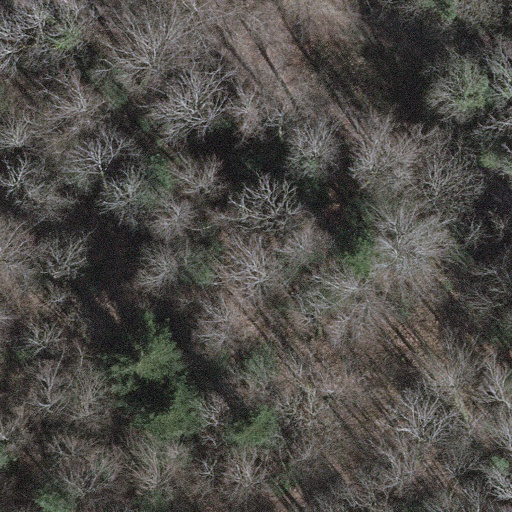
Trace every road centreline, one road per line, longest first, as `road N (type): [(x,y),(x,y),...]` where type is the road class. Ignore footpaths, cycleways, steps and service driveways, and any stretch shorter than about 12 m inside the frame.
road 1 (track): [(162,0),(441,168),(511,198)]
road 2 (track): [(170,1),(365,4),(511,37)]
